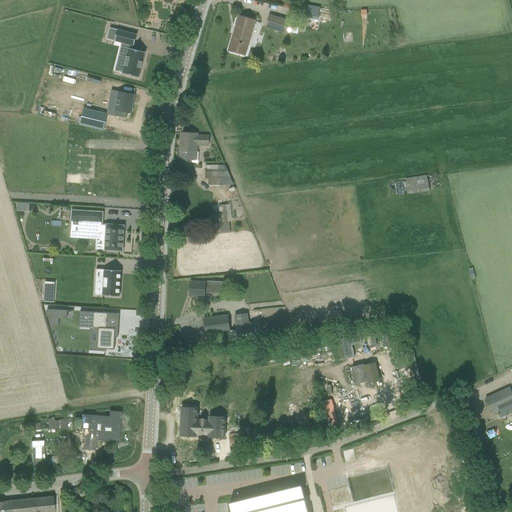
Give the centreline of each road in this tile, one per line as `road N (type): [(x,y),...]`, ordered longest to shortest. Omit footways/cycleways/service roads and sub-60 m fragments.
road 1 (tertiary): [(147,474),(162,172),(201,0)]
road 2 (unclassified): [(147,474),(0,493)]
road 3 (track): [(26,413),(151,395)]
